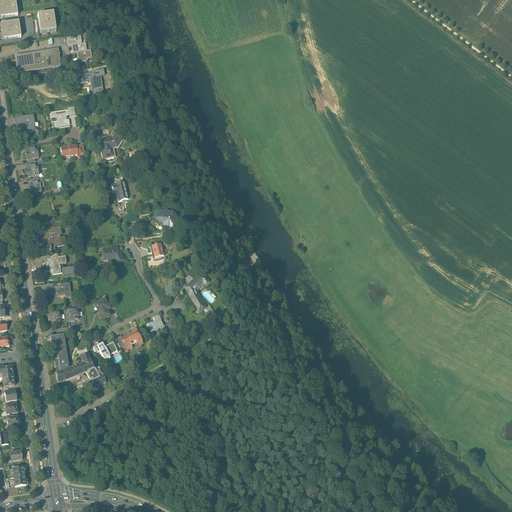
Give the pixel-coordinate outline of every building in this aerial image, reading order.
[(15,0),(8,0),(0,1),(0,5),(2,17),(15,15),(18,15),(17,12),(16,2),(15,0)] [(50,13),(41,15),(38,15),(38,18),(40,31),(56,29),(54,16),(53,13),(50,13)] [(19,21),(16,21),(3,23),(5,39),(18,37),(21,37),(20,33),(19,24),(19,21)] [(80,37),(68,39),(69,47),(85,45),(82,45),(80,37)] [(85,45),(69,47),(72,47),(73,47),(74,51),(73,51),(74,55),(90,52),(86,53),(85,45)] [(58,49),(15,56),(18,74),(61,67),(58,49)] [(90,52),(74,55),(76,54),(78,54),(79,59),(78,59),(79,65),(87,63),(86,61),(91,60),(90,52)] [(101,73),(92,74),(92,75),(86,76),(86,75),(75,77),(77,86),(87,84),(87,83),(90,83),(91,86),(91,88),(92,91),(100,90),(98,79),(102,79),(101,73)] [(57,118),(58,122),(54,122),(55,128),(70,126),(69,120),(66,121),(65,117),(68,116),(67,111),(50,113),(51,119),(57,118)] [(33,115),(21,117),(21,124),(16,124),(16,125),(17,125),(18,135),(33,132),(33,129),(35,129),(33,115)] [(110,141),(99,144),(103,161),(114,159),(112,149),(115,149),(121,140),(112,135),(110,139),(110,141)] [(71,145),(68,145),(68,146),(60,147),(62,158),(62,159),(69,158),(78,157),(78,156),(77,147),(76,146),(71,147),(71,145)] [(83,146),(77,147),(78,156),(85,155),(83,146)] [(34,148),(28,149),(26,152),(26,153),(26,157),(27,157),(27,160),(28,160),(35,159),(36,159),(40,154),(38,153),(37,150),(35,151),(34,148)] [(35,165),(29,166),(27,169),(27,170),(26,170),(27,174),(28,177),(36,176),(40,171),(38,170),(38,167),(35,168),(35,165)] [(37,182),(31,183),(29,186),(29,187),(28,187),(29,191),(30,191),(30,194),(39,193),(42,188),(40,187),(40,184),(37,185),(37,182)] [(124,183),(114,185),(114,187),(112,188),(113,193),(116,193),(118,203),(128,200),(124,183)] [(172,213),(168,214),(166,212),(159,213),(159,215),(153,215),(152,219),(155,220),(154,222),(158,223),(158,224),(162,225),(162,227),(168,227),(175,230),(178,221),(172,213)] [(155,220),(152,219),(151,219),(149,220),(146,218),(143,219),(142,217),(141,218),(141,219),(139,221),(140,223),(145,222),(147,227),(155,232),(155,234),(161,232),(160,229),(161,225),(158,224),(158,223),(154,222),(155,220)] [(60,228),(40,231),(41,238),(46,237),(46,241),(44,241),(45,247),(50,247),(51,247),(50,246),(50,242),(54,242),(55,246),(65,245),(64,238),(59,239),(58,235),(61,235),(60,228)] [(150,244),(143,242),(141,248),(148,250),(150,244)] [(161,245),(150,248),(152,253),(153,252),(155,259),(156,263),(164,261),(163,257),(164,257),(161,245)] [(111,249),(102,250),(104,260),(114,259),(117,264),(124,261),(120,252),(118,252),(117,250),(118,248),(111,249)] [(52,258),(44,260),(46,270),(49,269),(49,268),(53,268),(54,271),(54,270),(54,274),(60,273),(60,270),(60,269),(62,269),(64,269),(63,264),(66,264),(65,256),(52,258)] [(64,269),(62,269),(63,278),(75,276),(73,267),(64,269)] [(199,276),(189,286),(185,289),(199,313),(206,309),(196,291),(204,283),(204,284),(206,282),(207,280),(206,279),(206,278),(202,274),(199,276)] [(69,283),(60,285),(60,287),(51,288),(52,291),(53,293),(55,293),(56,296),(64,295),(65,298),(71,297),(69,283)] [(106,302),(105,298),(96,303),(100,310),(98,311),(102,320),(110,315),(107,309),(110,307),(107,301),(106,302)] [(186,309),(176,315),(180,322),(190,316),(186,309)] [(76,311),(69,312),(70,321),(72,321),(72,322),(75,321),(74,320),(78,320),(77,317),(78,317),(78,313),(77,313),(76,311)] [(58,314),(51,315),(52,324),(54,324),(54,325),(57,324),(57,323),(60,323),(59,320),(60,319),(60,316),(59,316),(58,314)] [(159,315),(153,318),(155,322),(146,326),(150,334),(165,327),(159,315)] [(171,323),(165,325),(168,331),(173,328),(171,323)] [(134,332),(125,337),(123,338),(122,336),(116,339),(123,354),(128,351),(128,350),(132,348),(131,345),(132,345),(132,344),(130,343),(131,342),(136,339),(138,343),(142,341),(136,328),(133,330),(134,332)] [(68,366),(63,335),(51,338),(55,368),(56,368),(56,372),(56,373),(55,373),(56,379),(57,379),(58,384),(63,383),(64,383),(64,382),(87,372),(94,370),(90,360),(90,361),(87,355),(80,358),(83,363),(68,369),(68,366)] [(8,337),(0,338),(0,348),(9,347),(8,342),(8,337)] [(97,342),(92,345),(96,353),(100,351),(97,346),(99,345),(97,342)] [(113,343),(104,347),(102,343),(99,345),(97,346),(100,351),(105,362),(110,359),(109,356),(110,356),(109,355),(117,351),(117,350),(113,343)] [(12,367),(1,368),(0,367),(0,377),(0,378),(13,376),(12,367)] [(94,370),(87,372),(87,373),(86,374),(87,377),(88,379),(90,382),(91,381),(92,381),(103,376),(99,368),(94,370)] [(13,376),(0,378),(2,378),(3,388),(14,386),(13,376)] [(103,376),(92,381),(96,389),(101,386),(106,383),(104,379),(105,379),(103,376)] [(15,391),(4,393),(5,395),(6,402),(17,401),(16,396),(16,393),(15,393),(15,391)] [(16,404),(5,406),(7,415),(17,414),(16,404)] [(13,417),(7,418),(7,421),(8,426),(8,429),(19,427),(19,426),(20,425),(20,423),(19,423),(18,423),(18,417),(14,418),(13,417)] [(0,437),(0,438),(1,446),(8,445),(10,445),(10,443),(8,443),(7,437),(9,437),(9,435),(7,435),(6,432),(0,432),(0,437)] [(21,452),(9,453),(10,458),(13,457),(14,462),(22,460),(21,452)] [(13,478),(24,477),(24,472),(25,472),(24,468),(23,468),(23,467),(12,469),(13,478)] [(24,477),(13,478),(15,487),(26,486),(26,485),(27,485),(26,481),(25,481),(24,477)]
